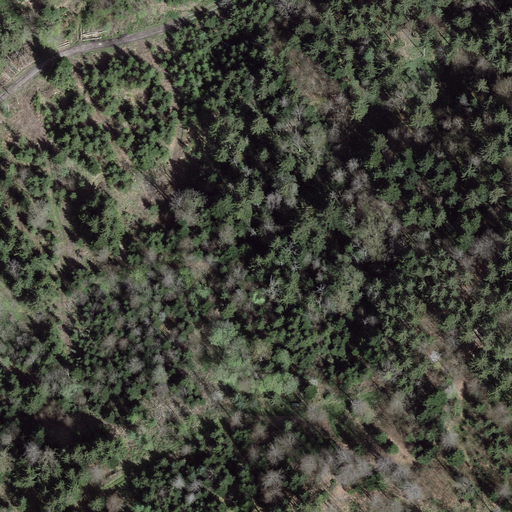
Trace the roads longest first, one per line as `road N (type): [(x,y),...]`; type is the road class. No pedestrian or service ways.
road 1 (track): [(79,511),(220,420),(346,402),(511,317)]
road 2 (track): [(225,0),(161,29),(60,52),(0,98)]
